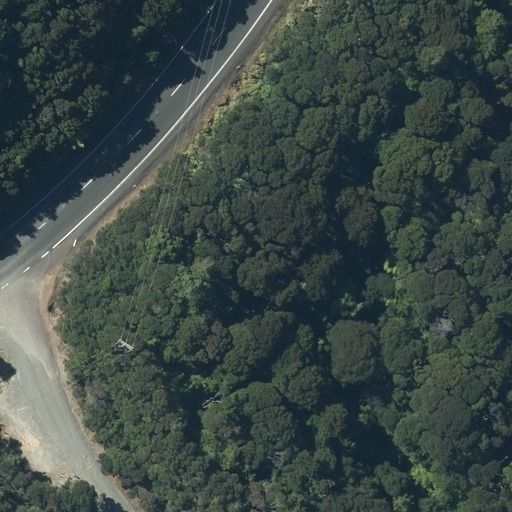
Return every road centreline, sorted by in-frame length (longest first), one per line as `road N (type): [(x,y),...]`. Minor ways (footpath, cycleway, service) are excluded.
road 1 (secondary): [(243,0),(145,123),(0,260)]
road 2 (track): [(0,282),(42,383),(118,511)]
